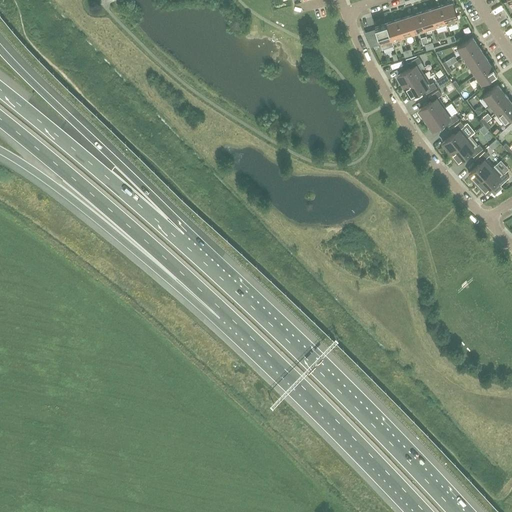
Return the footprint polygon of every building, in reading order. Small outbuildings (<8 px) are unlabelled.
[(440,6),(447,26),(458,23),(452,2),(440,6)] [(430,9),(435,28),(446,24),(447,27),(447,26),(440,6),(430,9)] [(419,13),(425,31),(435,28),(430,9),(419,13)] [(414,34),(425,31),(419,13),(408,16),(414,34)] [(397,20),(403,38),(414,34),(408,16),(397,20)] [(386,23),(392,41),(403,38),(397,20),(386,23)] [(382,49),(393,46),(392,41),(386,23),(375,27),(382,49)] [(464,56),(479,47),(473,38),(458,47),(464,56)] [(464,56),(470,65),(484,55),(479,47),(464,56)] [(470,65),(476,74),(490,64),(484,55),(470,65)] [(424,74),(421,69),(424,67),(421,62),(418,56),(407,63),(410,68),(398,76),(404,86),(424,74)] [(490,64),(476,74),(482,84),(497,74),(490,64)] [(437,87),(433,82),(430,84),(424,74),(404,86),(410,96),(423,88),(426,93),(437,87)] [(490,105),(504,93),(498,85),(497,85),(483,96),(484,97),(490,105)] [(426,120),(445,106),(438,97),(442,95),(438,89),(428,97),(431,102),(419,110),(426,120)] [(497,113),(511,102),(505,94),(504,93),(490,105),(491,105),(497,113)] [(511,102),(497,113),(498,113),(505,122),(511,115),(511,102)] [(445,106),(426,120),(433,130),(445,121),(448,126),(459,119),(455,114),(452,116),(445,106)] [(468,137),(461,128),(464,126),(460,121),(451,129),(454,133),(443,143),(450,152),(468,137)] [(478,145),(470,135),(468,137),(450,152),(458,161),(469,152),(473,156),(483,149),(479,144),(478,145)] [(494,167),(494,166),(486,158),(489,155),(485,151),(476,159),(480,164),(469,174),(477,183),(494,167)] [(504,173),(495,165),(494,166),(494,167),(477,183),(485,191),(496,181),(500,185),(509,177),(505,172),(504,173)]
